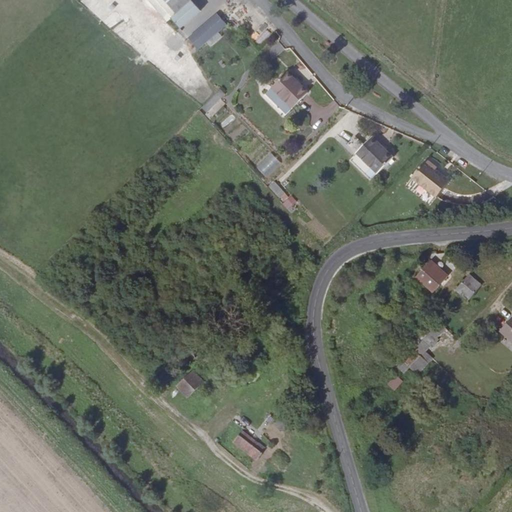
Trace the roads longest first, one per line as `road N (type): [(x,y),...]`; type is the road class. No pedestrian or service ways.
road 1 (tertiary): [(511,228),(365,243),(326,262),(313,302),(315,355),(360,511)]
road 2 (track): [(0,258),(247,476),(326,511)]
road 3 (residential): [(264,0),(341,96),(500,176)]
road 4 (residential): [(285,0),(500,176)]
